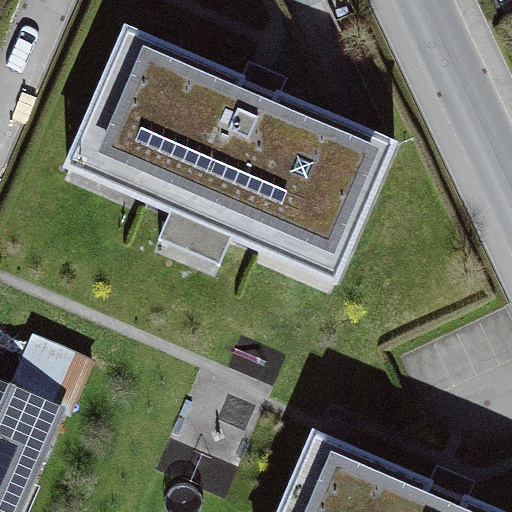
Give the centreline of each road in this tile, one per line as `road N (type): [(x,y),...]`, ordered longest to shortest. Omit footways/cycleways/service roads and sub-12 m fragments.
road 1 (residential): [(424,0),(511,184)]
road 2 (residential): [(56,0),(0,137)]
